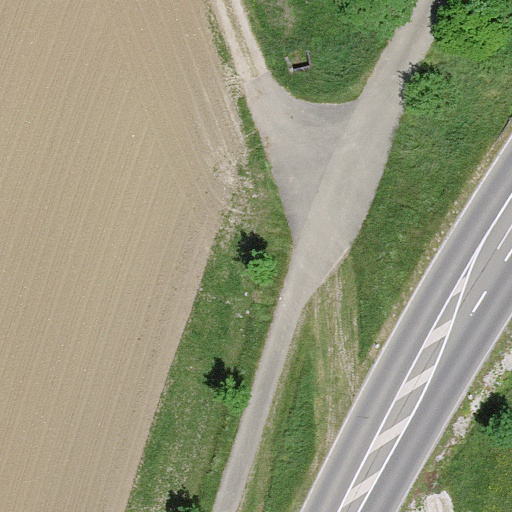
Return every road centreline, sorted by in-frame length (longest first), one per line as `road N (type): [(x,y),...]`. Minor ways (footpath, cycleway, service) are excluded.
road 1 (tertiary): [(352,511),(511,232)]
road 2 (track): [(352,177),(237,0)]
